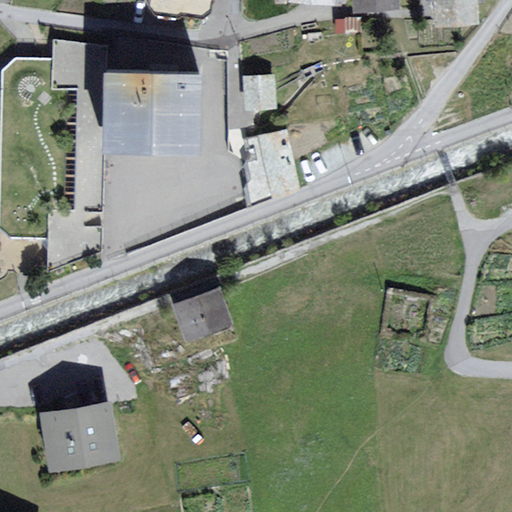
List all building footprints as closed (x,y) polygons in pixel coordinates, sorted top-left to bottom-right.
[(198,0),(147,0),(146,13),(195,21),(198,0)] [(271,0),(229,0),(227,26),(269,29),(271,0)] [(325,0),(281,0),(279,29),(323,32),(325,0)] [(385,0),(340,0),(343,37),(387,34),(385,0)] [(407,0),(408,42),(463,41),(462,17),(469,17),(468,0),(407,0)] [(39,66),(0,65),(0,257),(33,260),(32,294),(92,273),(93,173),(188,174),(189,79),(99,78),(99,49),(40,47),(39,66)] [(277,67),(246,68),(248,104),(279,103),(277,67)] [(252,129),(260,194),(300,189),(292,125),(252,129)] [(219,290),(175,306),(188,344),(233,329),(219,290)] [(102,402),(43,414),(55,473),(114,462),(102,402)]
